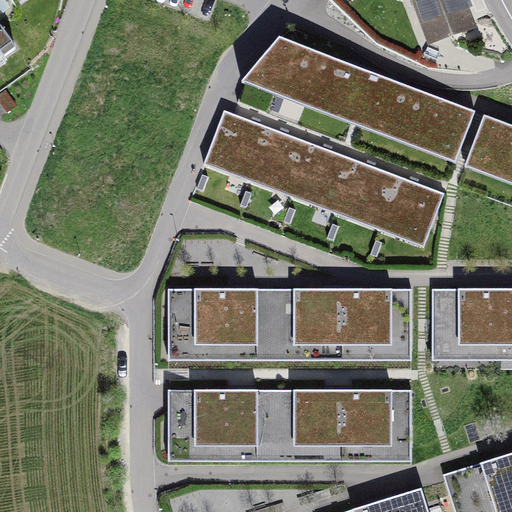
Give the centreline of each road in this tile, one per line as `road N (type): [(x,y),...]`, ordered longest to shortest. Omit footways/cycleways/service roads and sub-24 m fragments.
road 1 (residential): [(140,303),(234,67),(283,6)]
road 2 (residential): [(0,220),(82,0)]
road 3 (residential): [(140,303),(144,511)]
road 4 (residential): [(0,248),(140,303)]
